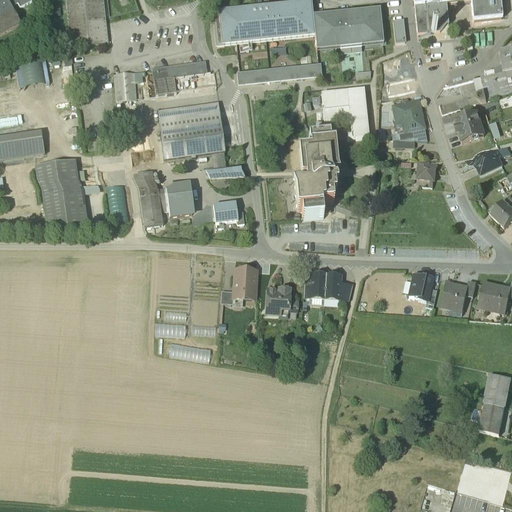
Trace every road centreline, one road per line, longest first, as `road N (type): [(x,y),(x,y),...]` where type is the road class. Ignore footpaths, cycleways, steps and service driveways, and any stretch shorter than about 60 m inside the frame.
road 1 (residential): [(0,263),(154,262),(357,280),(511,282)]
road 2 (residential): [(511,280),(459,201),(410,46),(405,0)]
road 3 (track): [(357,280),(322,412),(318,511)]
